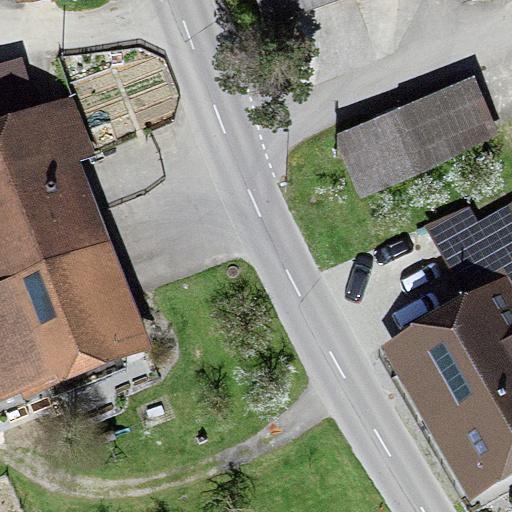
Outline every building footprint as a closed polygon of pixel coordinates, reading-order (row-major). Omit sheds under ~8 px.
[(15,0),(16,9),(74,0),(15,0)] [(254,0),(266,33),(358,0),(460,0),(463,7),(484,0),(254,0)] [(335,142),(361,200),(499,139),(474,81),(335,142)] [(0,401),(123,352),(100,294),(30,122),(0,134),(0,401)] [(477,224),(466,206),(424,231),(468,305),(383,355),(472,506),(511,482),(511,203),(477,224)]
